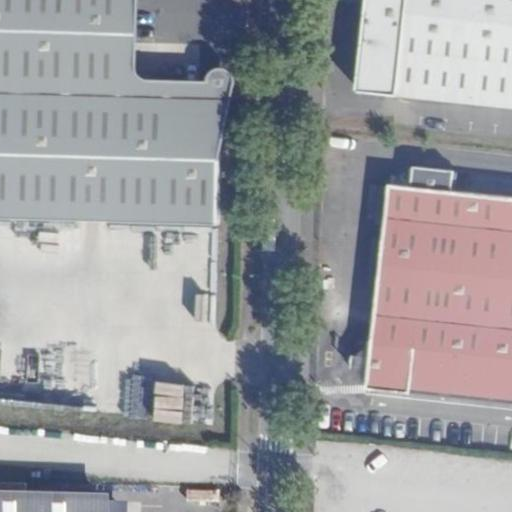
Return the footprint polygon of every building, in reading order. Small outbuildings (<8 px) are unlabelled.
[(0,0),(0,217),(217,223),(220,150),(196,95),(120,92),(123,0),(0,0)] [(196,95),(220,150),(232,78),(230,72),(225,68),(219,68),(214,70),(209,73),(207,82),(148,78),(138,73),(136,68),(135,64),(135,0),(123,0),(120,92),(196,95)] [(511,0),(368,0),(360,91),(511,106),(511,0)] [(511,197),(448,190),(450,173),(409,168),(409,186),(388,186),(371,341),(366,383),(367,390),(406,394),(427,376),(447,399),(468,379),(488,403),(510,385),(511,387),(511,197)] [(366,383),(371,341),(351,355),(351,368),(355,369),(366,383)] [(427,376),(406,394),(447,399),(427,376)] [(447,399),(488,403),(468,379),(447,399)] [(488,403),(511,405),(511,387),(510,385),(488,403)] [(0,498),(0,511),(106,511),(107,503),(0,498)]
